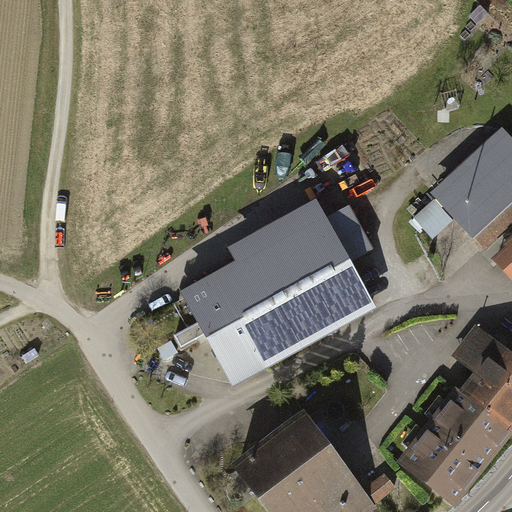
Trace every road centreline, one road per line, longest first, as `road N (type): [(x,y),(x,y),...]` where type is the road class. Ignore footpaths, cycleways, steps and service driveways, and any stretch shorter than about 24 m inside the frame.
road 1 (track): [(0,322),(52,299),(50,207),(66,87),(66,0)]
road 2 (unclassified): [(204,511),(83,330),(52,299),(0,281)]
